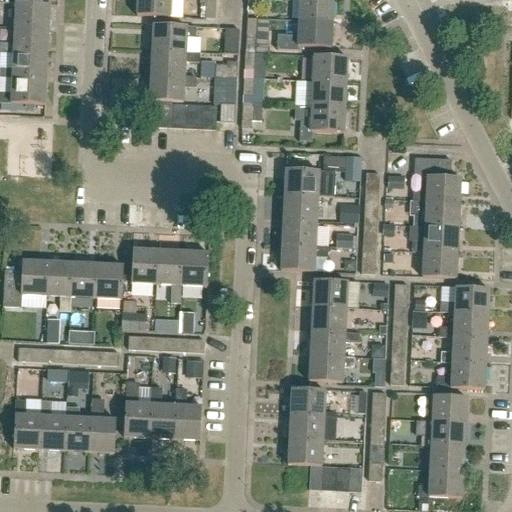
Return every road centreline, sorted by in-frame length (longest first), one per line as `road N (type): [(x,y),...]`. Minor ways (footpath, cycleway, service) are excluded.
road 1 (residential): [(233,511),(243,189),(90,181),(100,0)]
road 2 (residential): [(511,199),(406,0)]
